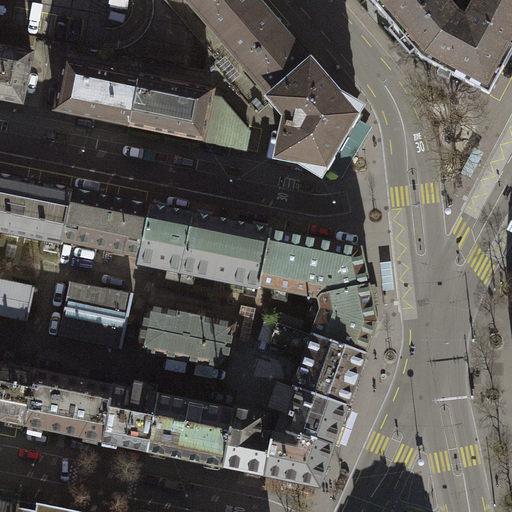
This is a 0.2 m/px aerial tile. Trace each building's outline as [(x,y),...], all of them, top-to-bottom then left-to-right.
[(188,0),(223,40),(261,8),(253,0),(188,0)] [(372,0),(405,38),(427,19),(423,13),(438,0),(372,0)] [(405,38),(423,59),(489,94),(511,51),(511,49),(488,36),(492,28),(469,15),(466,20),(459,16),(445,0),(438,0),(423,13),(427,19),(405,38)] [(511,49),(511,0),(476,0),(469,15),(492,28),(488,36),(511,49)] [(311,66),(261,8),(223,40),(273,99),(311,66)] [(32,54),(0,47),(0,99),(22,104),(32,54)] [(56,111),(129,126),(140,76),(66,61),(56,111)] [(272,99),(287,117),(279,157),(300,161),(320,173),(359,109),(338,96),(311,66),(273,99),(272,99)] [(129,126),(203,141),(212,98),(214,91),(140,76),(129,126)] [(246,150),(249,132),(221,99),(212,98),(203,141),(246,150)] [(0,231),(61,244),(62,241),(73,190),(0,175),(0,231)] [(62,241),(140,257),(151,206),(73,190),(62,241)] [(139,264),(181,273),(193,215),(151,206),(140,257),(139,264)] [(272,231),(193,215),(181,273),(260,289),(260,286),(272,231)] [(260,286),(320,298),(319,295),(368,285),(361,249),(272,231),(260,286)] [(35,288),(0,280),(0,314),(28,320),(35,288)] [(70,282),(65,309),(81,312),(128,322),(134,295),(70,282)] [(320,298),(321,311),(313,334),(313,335),(366,353),(377,323),(368,285),(319,295),(320,298)] [(148,307),(139,350),(225,368),(234,324),(148,307)] [(122,348),(128,322),(81,312),(65,309),(59,335),(122,348)] [(366,353),(313,335),(313,334),(277,321),(272,336),(273,336),(271,344),(306,356),(295,387),(298,388),(347,405),(366,353)] [(0,419),(24,425),(35,370),(0,362),(0,419)] [(24,425),(103,441),(114,386),(35,370),(24,425)] [(143,384),(135,382),(134,390),(114,386),(103,441),(148,450),(159,395),(141,392),(143,384)] [(297,415),(291,431),(313,439),(313,438),(333,445),(347,405),(298,388),(290,413),(297,415)] [(148,450),(224,466),(235,411),(159,395),(148,450)] [(224,466),(265,474),(273,433),(264,431),(267,415),(235,409),(235,411),(224,466)] [(265,474),(319,485),(333,445),(313,438),(313,439),(291,431),(290,436),(273,433),(265,474)] [(0,511),(16,511),(19,501),(19,500),(0,496),(0,511)] [(43,511),(38,511),(39,505),(19,501),(16,511),(43,511)]
